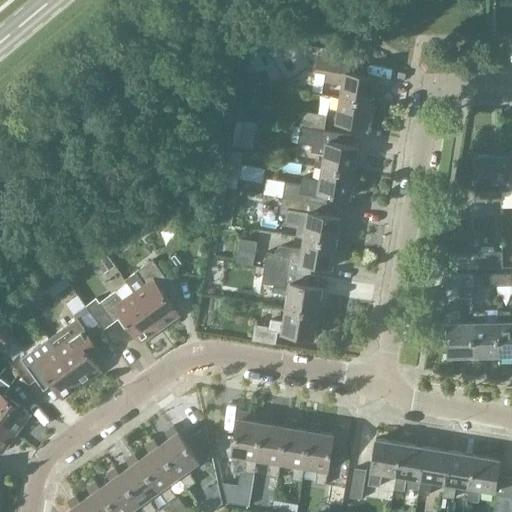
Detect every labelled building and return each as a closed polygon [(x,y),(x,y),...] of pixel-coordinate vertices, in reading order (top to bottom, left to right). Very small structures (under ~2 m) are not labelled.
[(341,84),(339,96),(371,101),(373,89),(378,88),(379,81),(375,79),(375,77),(361,74),(364,54),(319,47),(315,71),(325,72),(323,81),(341,84)] [(367,127),(371,101),(339,96),(335,122),(367,127)] [(299,126),(323,130),(325,115),(302,111),(299,126)] [(240,146),(244,120),(227,117),(223,143),(240,146)] [(323,130),(299,126),(297,142),(312,145),(310,151),(323,154),(321,166),(353,172),(357,147),(347,145),(349,135),(323,130)] [(221,149),(216,185),(229,187),(231,173),(238,174),(241,152),(221,149)] [(511,154),(500,155),(500,188),(500,203),(511,202),(511,154)] [(500,155),(474,156),(475,188),(475,200),(487,200),(487,188),(499,188),(500,203),(500,188),(500,155)] [(353,172),(321,166),(319,179),(301,177),(300,184),(284,181),(281,197),(304,200),(325,204),(327,194),(349,197),(353,172)] [(262,194),(281,196),(282,179),(263,177),(262,194)] [(304,200),(281,197),(278,213),(285,214),(283,222),(297,224),(295,236),(303,237),(335,242),(339,217),(324,215),(325,204),(304,200)] [(170,235),(170,221),(158,221),(157,235),(170,235)] [(303,237),(301,249),(280,246),(277,247),(275,249),(275,253),(265,252),(263,267),(309,275),(311,264),(331,268),(335,242),(303,237)] [(447,250),(447,262),(473,263),(474,251),(447,250)] [(477,252),(478,268),(502,267),(501,252),(477,252)] [(126,283),(157,327),(176,313),(156,285),(166,278),(152,259),(124,279),(126,282),(126,283)] [(287,295),(285,307),(317,313),(321,287),(308,285),(309,275),(263,267),(260,283),(274,285),(273,292),(287,295)] [(511,273),(496,274),(496,286),(511,286),(511,273)] [(471,274),(446,275),(446,295),(457,295),(457,286),(472,286),(471,274)] [(482,286),(496,286),(496,274),(482,274),(482,286)] [(126,283),(99,301),(113,322),(121,316),(139,340),(157,327),(126,283)] [(90,339),(101,331),(83,306),(72,313),(76,318),(48,339),(56,350),(79,383),(98,369),(90,358),(99,352),(90,339)] [(281,333),(313,338),(317,313),(285,307),(283,321),(270,319),(269,326),(254,324),(251,340),(275,344),(277,331),(281,332),(281,333)] [(496,322),(485,322),(485,311),(472,311),(472,322),(472,356),(497,355),(496,322)] [(447,356),(472,356),(472,322),(459,322),(459,312),(446,312),(447,356)] [(497,355),(511,354),(511,313),(496,313),(496,322),(497,355)] [(0,326),(0,345),(3,348),(13,338),(0,326)] [(79,383),(56,350),(45,358),(37,347),(20,359),(36,381),(45,375),(60,397),(79,383)] [(0,421),(14,432),(27,413),(3,395),(9,386),(0,379),(0,421)] [(254,459),(260,424),(247,422),(248,415),(239,413),(231,456),(245,458),(244,462),(245,466),(244,475),(254,476),(256,460),(254,459)] [(278,464),(284,428),(271,426),(273,419),(261,417),(260,424),(254,459),(256,460),(268,462),(267,466),(268,470),(267,478),(277,479),(280,464),(278,464)] [(0,450),(14,432),(0,421),(0,450)] [(302,468),(308,432),(295,430),(296,424),(285,422),(284,428),(278,464),(280,464),(292,466),(292,469),(293,473),(292,482),(301,484),(304,469),(302,468)] [(302,468),(304,469),(315,471),(315,474),(317,478),(315,486),(325,487),(333,437),(318,434),(320,427),(308,426),(308,432),(302,468)] [(178,476),(187,489),(195,483),(190,477),(190,473),(187,470),(199,462),(174,427),(165,433),(169,439),(158,447),(178,476)] [(400,443),(375,439),(367,484),(379,486),(381,473),(395,475),(400,443)] [(178,476),(158,447),(153,441),(146,446),(150,452),(139,461),(159,489),(158,491),(167,503),(175,497),(170,491),(170,488),(167,484),(178,476)] [(400,443),(395,475),(393,489),(404,491),(406,477),(420,479),(425,447),(400,443)] [(444,483),(449,452),(425,447),(420,479),(417,493),(428,495),(430,481),(444,483)] [(474,456),(449,452),(442,496),(453,498),(455,485),(469,488),(474,456)] [(159,489),(139,461),(135,455),(127,461),(131,466),(119,475),(139,504),(138,505),(142,511),(154,511),(155,511),(151,506),(151,502),(148,498),(158,491),(159,489)] [(499,460),(474,456),(467,499),(478,501),(479,489),(494,492),(493,496),(494,496),(491,511),(504,511),(510,476),(497,474),(499,460)] [(354,467),(350,497),(361,499),(366,469),(354,467)] [(139,504),(119,475),(114,469),(106,475),(110,481),(99,489),(115,511),(129,511),(138,505),(139,504)] [(115,511),(99,489),(95,483),(87,489),(91,495),(80,503),(86,511),(115,511)] [(86,511),(80,503),(76,497),(67,503),(72,509),(67,511),(86,511)]
